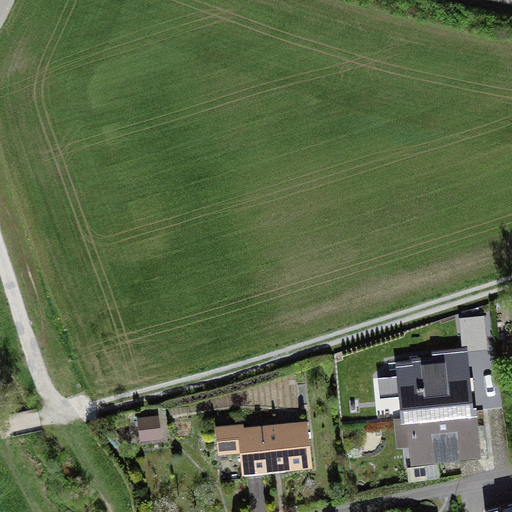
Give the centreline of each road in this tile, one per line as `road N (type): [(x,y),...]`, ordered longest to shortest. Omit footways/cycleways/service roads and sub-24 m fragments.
road 1 (track): [(511,0),(8,0),(0,18)]
road 2 (track): [(511,287),(61,419)]
road 3 (track): [(9,427),(61,419),(0,254)]
